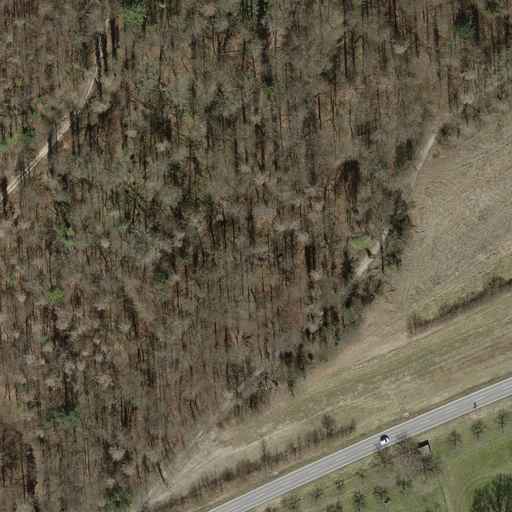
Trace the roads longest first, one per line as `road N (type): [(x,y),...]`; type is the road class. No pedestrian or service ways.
road 1 (track): [(0,499),(37,464),(191,254),(234,158),(266,45),(298,0)]
road 2 (track): [(129,511),(377,242),(445,121),(511,79)]
road 3 (secondary): [(228,511),(511,387)]
road 4 (track): [(0,200),(87,99),(111,0)]
